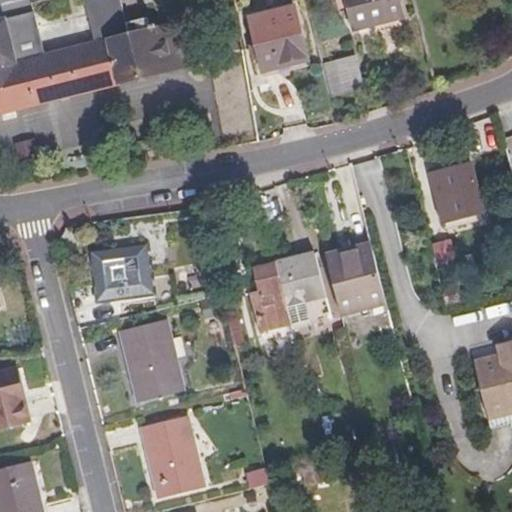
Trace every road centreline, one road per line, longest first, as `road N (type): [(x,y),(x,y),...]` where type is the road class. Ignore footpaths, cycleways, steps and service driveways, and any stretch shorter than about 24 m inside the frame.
road 1 (residential): [(511,84),(384,134),(29,208)]
road 2 (residential): [(104,511),(29,208)]
road 3 (unknown): [(384,134),(400,296),(414,328),(432,341)]
